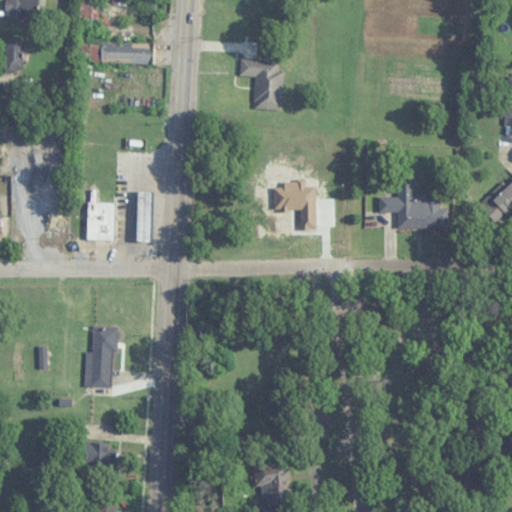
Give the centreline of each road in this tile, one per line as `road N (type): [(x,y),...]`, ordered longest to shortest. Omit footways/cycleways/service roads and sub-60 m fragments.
road 1 (secondary): [(161,511),(187,0)]
road 2 (residential): [(0,268),(511,270)]
road 3 (residential): [(360,511),(334,268)]
